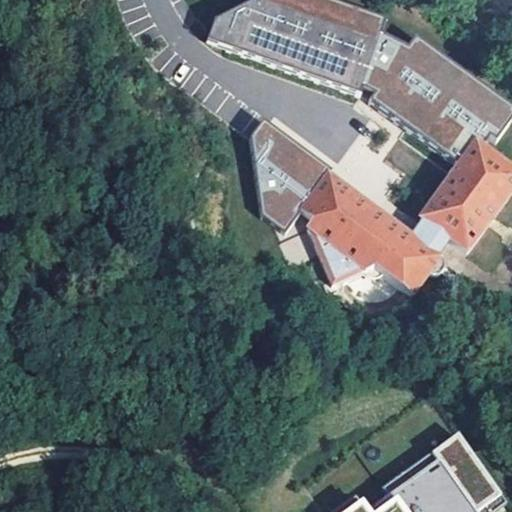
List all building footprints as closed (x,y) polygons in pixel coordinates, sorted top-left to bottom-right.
[(477,139),(482,143),(488,134),(495,139),(511,115),(511,104),(418,37),(410,47),(380,32),(384,18),(334,0),(250,0),(216,17),(206,42),(358,97),(362,83),(378,92),(371,102),(458,164),(477,139)] [(297,214),(327,174),(331,170),(266,121),(253,136),(262,213),(285,229),(297,214)] [(425,221),(448,238),(466,251),(511,191),(511,165),(482,143),(477,139),(458,164),(420,217),(425,221)] [(410,293),(427,276),(447,289),(451,292),(457,295),(462,293),(464,292),(468,286),(470,281),(466,277),(436,254),(414,238),(327,174),(297,214),(312,226),(308,231),(276,240),(284,264),(315,257),(326,295),(368,281),(410,293)] [(448,238),(425,221),(414,238),(436,254),(448,238)] [(0,242),(0,269),(26,275),(50,280),(53,280),(63,231),(4,222),(0,242)] [(50,280),(26,275),(24,291),(46,296),(50,280)] [(346,511),(482,511),(498,500),(455,442),(435,457),(440,464),(374,511),(367,511),(360,502),(346,511)]
